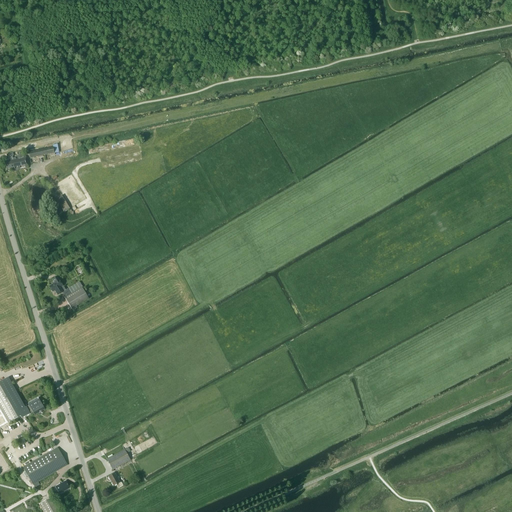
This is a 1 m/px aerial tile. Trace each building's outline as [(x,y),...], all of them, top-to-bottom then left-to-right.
[(29,152),(30,158),(54,153),(53,147),(29,152)] [(5,161),(7,169),(14,168),(15,171),(28,168),(26,156),(24,156),(23,154),(18,155),(18,157),(12,159),(12,160),(5,161)] [(62,205),(69,201),(65,195),(58,198),(62,205)] [(85,202),(76,211),(79,214),(88,205),(85,202)] [(89,299),(82,287),(83,287),(79,282),(65,290),(57,277),(53,279),(55,283),(49,286),(53,292),(59,288),(60,289),(61,289),(66,297),(65,298),(72,309),(89,299)] [(35,415),(45,409),(41,402),(38,397),(28,403),(29,405),(27,406),(26,404),(24,405),(9,377),(0,381),(0,408),(9,424),(21,417),(22,419),(33,412),(35,415)] [(0,426),(8,422),(0,408),(0,426)] [(38,481),(67,465),(57,447),(23,467),(33,484),(38,481)] [(113,470),(130,460),(125,450),(107,459),(113,470)] [(114,486),(120,483),(115,473),(108,477),(110,480),(111,480),(114,486)] [(59,494),(70,488),(65,481),(55,487),(56,488),(52,490),(55,496),(59,493),(59,494)] [(57,511),(50,498),(39,504),(43,511),(57,511)]
